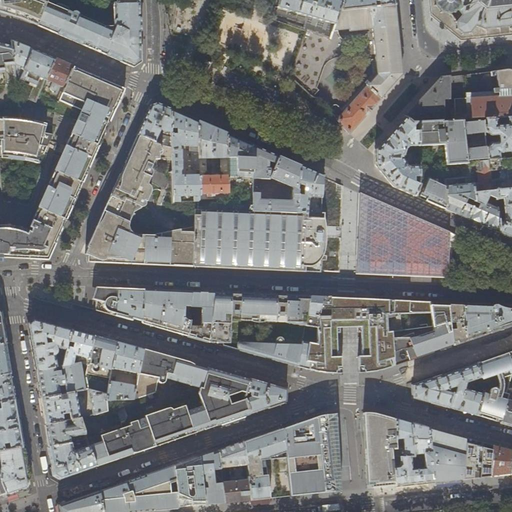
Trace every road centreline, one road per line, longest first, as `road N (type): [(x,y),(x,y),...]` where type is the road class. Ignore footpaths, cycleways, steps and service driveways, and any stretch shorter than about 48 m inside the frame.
road 1 (residential): [(511,293),(64,272)]
road 2 (residential): [(148,86),(511,249)]
road 3 (residential): [(349,394),(13,303)]
road 4 (residential): [(349,394),(41,497)]
road 5 (residential): [(148,86),(64,272)]
road 6 (residential): [(13,303),(41,497)]
road 7 (residential): [(511,341),(349,394)]
road 8 (primary): [(511,494),(343,511)]
road 9 (residential): [(511,439),(349,394)]
road 10 (residential): [(0,26),(148,86)]
road 11 (residential): [(419,0),(432,49),(511,46)]
